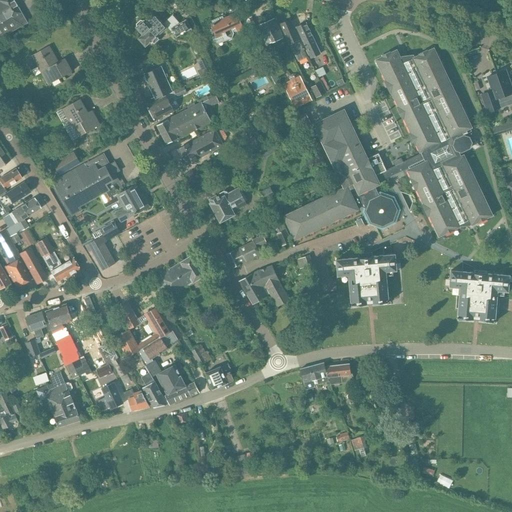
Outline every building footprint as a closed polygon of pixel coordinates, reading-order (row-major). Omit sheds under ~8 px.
[(0,0),(0,38),(27,24),(13,0),(0,0)] [(146,47),(166,28),(172,35),(173,34),(176,38),(191,29),(186,17),(179,22),(173,15),(163,24),(153,12),(148,17),(148,18),(145,21),(144,20),(143,21),(140,20),(136,24),(137,27),(136,27),(143,35),(139,39),(146,47)] [(245,32),(241,21),(238,15),(227,19),(225,14),(211,20),(213,25),(211,26),(215,35),(212,37),(214,42),(215,42),(237,32),(238,35),(245,32)] [(260,25),(264,35),(268,44),(283,38),(274,19),(260,25)] [(281,24),(290,44),(297,62),(308,57),(304,48),(302,49),(299,40),(290,20),(281,24)] [(306,23),(296,27),(297,28),(311,58),(309,59),(312,65),(320,61),(318,55),(321,54),(306,23)] [(34,55),(51,84),(72,72),(65,58),(58,62),(49,46),(34,55)] [(375,175),(379,182),(409,168),(410,170),(408,170),(412,178),(414,177),(420,188),(417,189),(424,204),(427,203),(432,214),(430,215),(436,229),(439,228),(442,235),(445,233),(446,235),(455,230),(454,229),(460,226),(459,225),(461,224),(461,225),(463,224),(464,225),(466,224),(467,225),(469,224),(469,225),(472,224),(472,225),(478,222),(478,223),(487,219),(487,218),(492,215),(489,207),(486,209),(481,197),(483,196),(473,174),(470,176),(465,164),(468,163),(464,156),(460,157),(459,153),(459,151),(462,152),(470,148),(472,143),(470,138),(464,135),(464,136),(462,132),(471,127),(468,119),(465,121),(460,110),(462,108),(455,94),(453,95),(448,84),(450,82),(443,68),(441,69),(435,58),(438,56),(434,49),(428,51),(428,50),(419,54),(419,56),(415,58),(414,56),(411,57),(411,56),(409,57),(408,56),(406,57),(405,56),(403,57),(403,56),(400,58),(397,50),(391,53),(391,52),(382,56),(382,57),(379,59),(382,66),(380,67),(387,81),(389,80),(394,91),(392,92),(399,107),(401,106),(407,117),(404,118),(411,133),(414,132),(419,143),(417,144),(420,152),(422,151),(423,153),(386,170),(375,175)] [(270,64),(277,61),(273,54),(269,50),(264,53),(270,64)] [(160,98),(166,95),(172,92),(161,66),(160,67),(145,74),(145,73),(144,74),(156,100),(160,98)] [(314,70),(314,71),(318,78),(322,76),(327,74),(323,66),(314,70)] [(274,69),(266,73),(273,85),(280,81),(274,69)] [(482,95),(488,112),(500,108),(498,103),(506,100),(505,96),(511,93),(511,88),(505,70),(488,77),(492,87),(490,88),(489,90),(490,92),(482,95)] [(294,107),(311,98),(300,76),(283,84),(294,107)] [(316,98),(325,93),(320,82),(310,87),(316,98)] [(175,91),(176,94),(178,97),(187,93),(184,87),(175,91)] [(211,122),(205,109),(219,102),(214,93),(207,96),(207,95),(198,100),(200,104),(168,120),(168,119),(158,125),(167,144),(211,122)] [(174,112),(167,98),(166,95),(160,98),(147,104),(156,121),(174,112)] [(80,99),(63,109),(78,137),(100,125),(94,115),(90,118),(80,99)] [(379,153),(368,159),(344,110),(314,124),(345,188),(347,187),(356,205),(361,203),(363,208),(366,209),(365,212),(371,223),(383,228),(394,222),(398,210),(393,199),(381,194),(379,195),(375,186),(380,184),(379,182),(375,175),(386,170),(383,164),(384,164),(379,153)] [(223,145),(215,130),(192,142),(178,150),(178,151),(179,150),(181,155),(182,158),(181,161),(182,164),(186,164),(186,165),(199,158),(223,145)] [(259,146),(254,137),(245,141),(250,150),(259,146)] [(0,167),(10,161),(0,146),(0,167)] [(110,165),(103,154),(86,164),(54,182),(72,215),(81,209),(79,206),(106,191),(109,197),(117,192),(113,184),(119,181),(114,173),(119,171),(115,163),(110,165)] [(0,182),(1,184),(0,184),(0,194),(6,191),(5,189),(22,178),(21,177),(16,169),(0,178),(0,182)] [(24,182),(7,192),(6,191),(0,194),(0,204),(3,209),(11,204),(31,192),(30,192),(24,182)] [(120,200),(124,207),(114,212),(120,222),(130,217),(148,207),(143,197),(142,198),(135,186),(119,195),(117,192),(109,197),(109,198),(108,199),(111,205),(120,200)] [(275,196),(270,187),(260,192),(265,201),(275,196)] [(358,210),(356,205),(347,187),(345,188),(284,216),(295,240),(302,237),(300,233),(306,230),(308,234),(314,231),(313,227),(319,224),(320,228),(327,225),(325,221),(331,219),(333,222),(339,219),(338,216),(344,213),(345,216),(352,213),(350,210),(356,207),(358,210)] [(216,196),(210,199),(212,203),(210,204),(220,222),(235,215),(234,212),(233,211),(247,204),(245,201),(247,200),(241,188),(238,189),(228,194),(227,192),(224,191),(220,194),(219,196),(217,197),(216,196)] [(34,198),(12,212),(4,217),(9,227),(5,229),(10,237),(24,229),(20,221),(40,208),(34,198)] [(107,240),(121,233),(113,220),(100,228),(107,240)] [(32,279),(20,258),(8,238),(10,237),(5,229),(0,232),(0,247),(9,264),(4,266),(17,288),(32,279)] [(27,246),(33,243),(26,230),(19,233),(27,246)] [(276,234),(282,246),(291,242),(286,230),(276,234)] [(14,244),(20,240),(17,234),(10,238),(14,244)] [(107,242),(106,241),(103,235),(86,245),(90,252),(92,250),(103,270),(115,264),(104,244),(107,242)] [(260,255),(257,249),(267,244),(263,235),(253,239),(254,242),(227,254),(234,267),(246,262),(260,255)] [(35,243),(44,257),(54,251),(46,237),(35,243)] [(37,284),(47,278),(30,248),(20,254),(37,284)] [(373,256),(372,253),(359,254),(360,257),(337,259),(338,276),(342,275),(342,280),(349,279),(351,302),(357,302),(357,305),(383,303),(383,299),(389,299),(387,276),(394,275),(393,271),(397,270),(396,254),(373,256)] [(193,254),(160,274),(173,296),(206,276),(193,254)] [(305,267),(312,264),(309,256),(302,258),(305,267)] [(73,258),(50,271),(56,281),(65,275),(67,278),(80,270),(73,258)] [(0,265),(0,288),(10,283),(0,265)] [(254,273),(240,281),(253,304),(268,295),(270,294),(278,307),(290,300),(281,285),(273,266),(254,273)] [(509,292),(510,276),(452,270),(450,287),(454,287),(453,291),(460,292),(460,295),(457,295),(455,309),(459,309),(458,315),(464,315),(464,319),(490,321),(490,318),(496,318),(498,296),(505,296),(505,292),(509,292)] [(70,314),(67,304),(46,311),(51,327),(69,363),(66,364),(71,374),(76,371),(78,376),(86,373),(87,375),(93,373),(108,366),(107,365),(99,348),(90,353),(85,344),(80,347),(74,335),(73,333),(82,330),(76,312),(70,314)] [(129,304),(118,310),(130,330),(140,323),(137,318),(129,304)] [(173,331),(157,306),(137,318),(140,323),(147,320),(148,322),(148,323),(147,325),(152,332),(153,333),(154,332),(155,334),(152,336),(150,335),(141,341),(141,342),(137,345),(140,350),(173,331)] [(31,331),(33,330),(36,339),(44,336),(41,328),(47,326),(42,313),(26,318),(31,331)] [(0,327),(0,329),(5,341),(13,337),(7,324),(0,327)] [(137,345),(129,330),(115,338),(126,358),(129,356),(146,386),(143,388),(154,407),(167,404),(154,380),(138,352),(140,350),(137,345)] [(172,343),(178,340),(173,331),(140,350),(138,352),(154,380),(158,378),(167,395),(176,392),(186,386),(176,365),(163,371),(154,358),(173,345),(172,343)] [(30,357),(40,354),(35,340),(25,343),(30,357)] [(205,352),(201,346),(191,351),(199,365),(211,359),(207,351),(205,352)] [(108,364),(113,372),(117,371),(125,385),(133,380),(119,356),(111,361),(112,362),(108,364)] [(331,384),(325,366),(324,363),(300,369),(304,382),(306,390),(315,387),(314,385),(329,381),(330,384),(331,384)] [(113,373),(113,372),(108,364),(107,365),(108,366),(93,373),(96,380),(107,375),(108,376),(113,373)] [(234,381),(230,372),(227,364),(221,367),(206,373),(213,390),(234,381)] [(325,366),(331,384),(342,383),(355,380),(352,373),(351,373),(350,364),(325,366)] [(64,384),(63,382),(58,372),(49,375),(52,382),(56,388),(58,395),(65,414),(64,415),(68,424),(80,420),(78,415),(69,391),(71,390),(73,388),(70,383),(68,383),(64,384)] [(56,388),(52,382),(53,383),(37,391),(41,400),(47,398),(59,427),(68,424),(64,415),(65,414),(58,395),(56,388)] [(106,396),(97,401),(101,411),(111,407),(112,408),(123,403),(114,383),(103,388),(106,396)] [(186,386),(191,395),(199,392),(194,383),(186,386)] [(186,386),(176,392),(167,395),(166,396),(171,406),(191,395),(186,386)] [(132,411),(149,406),(141,390),(134,393),(132,389),(124,393),(126,401),(129,400),(132,411)] [(19,422),(14,412),(7,394),(0,396),(0,401),(4,411),(0,412),(0,421),(4,429),(14,425),(13,425),(19,422)] [(24,409),(20,409),(17,412),(18,417),(23,418),(26,415),(24,409)] [(185,413),(176,416),(179,425),(188,422),(185,413)] [(337,442),(349,439),(348,432),(339,434),(340,436),(336,437),(337,442)] [(366,456),(363,448),(367,447),(363,436),(351,440),(354,451),(358,450),(361,457),(366,456)] [(151,441),(152,448),(159,448),(158,440),(151,441)] [(249,474),(245,459),(245,454),(228,458),(232,478),(249,474)]
